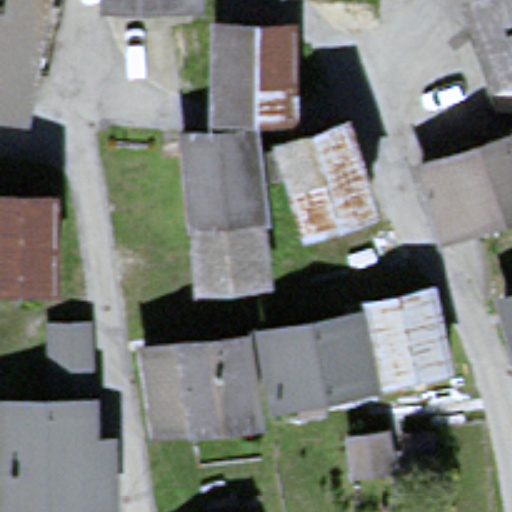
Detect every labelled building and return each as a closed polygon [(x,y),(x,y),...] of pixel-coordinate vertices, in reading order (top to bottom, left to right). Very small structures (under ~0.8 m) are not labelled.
[(53,0),(0,0),(0,119),(28,126),(53,0)] [(104,0),(104,10),(205,10),(204,0),(104,0)] [(511,0),(474,0),(462,4),(497,105),(511,100),(511,0)] [(295,20),(210,17),(207,106),(292,109),(295,20)] [(256,127),(178,133),(191,296),(269,290),(256,127)] [(353,129),(275,149),(298,242),(376,223),(353,129)] [(511,148),(510,141),(428,166),(450,241),(511,222),(511,148)] [(58,194),(0,191),(0,291),(54,293),(58,194)] [(441,284),(363,299),(379,385),(458,370),(441,284)] [(511,296),(495,301),(511,367),(511,296)] [(357,306),(254,326),(269,406),(372,387),(357,306)] [(250,330),(136,340),(144,436),(258,427),(250,330)] [(57,393),(0,390),(0,511),(112,511),(116,440),(94,439),(97,333),(59,331),(57,393)] [(377,437),(348,440),(351,473),(380,470),(377,437)]
